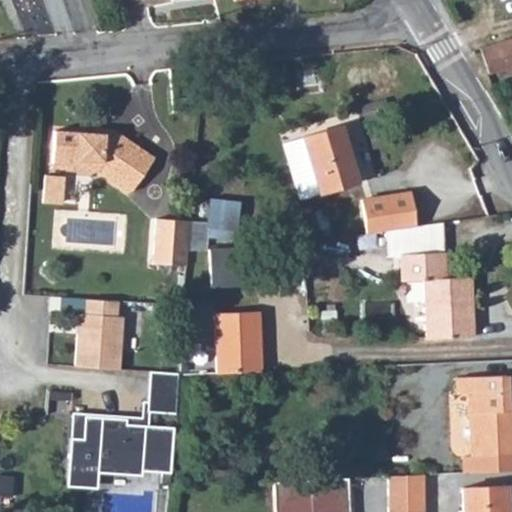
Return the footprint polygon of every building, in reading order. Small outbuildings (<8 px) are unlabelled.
[(511,38),(480,49),(488,74),(505,69),(507,74),(511,72),(511,38)] [(341,126),(283,144),(300,199),(358,182),(341,126)] [(54,131),(52,163),(67,164),(74,160),(100,162),(100,172),(131,193),(154,158),(118,135),(96,134),(54,131)] [(67,164),(52,163),(51,168),(100,172),(100,162),(74,160),(67,164)] [(61,176),(43,175),(41,203),(59,204),(61,176)] [(416,227),(411,193),(361,200),(366,234),(385,231),(416,227)] [(153,264),(186,266),(189,221),(156,219),(153,264)] [(416,227),(385,231),(387,242),(400,239),(401,254),(400,255),(401,282),(423,281),(426,339),(474,337),(471,277),(446,278),(443,223),(416,227)] [(324,241),(301,244),(304,259),(327,255),(324,241)] [(239,247),(209,251),(213,285),(243,282),(239,247)] [(117,302),(86,300),(85,315),(78,314),(75,367),(119,370),(123,317),(116,317),(117,302)] [(214,314),(216,374),(261,372),(259,312),(214,314)] [(174,414),(177,374),(149,372),(147,412),(174,414)] [(463,457),(464,473),(511,470),(511,391),(507,392),(506,376),(457,378),(457,395),(469,394),(472,457),(463,457)] [(50,388),(49,409),(70,410),(72,389),(50,388)] [(170,470),(173,428),(126,424),(126,419),(84,416),(83,439),(70,438),(67,484),(94,486),(95,470),(139,473),(140,468),(170,470)] [(170,471),(162,471),(161,484),(169,485),(170,471)] [(388,477),(388,511),(424,511),(424,475),(388,477)] [(273,482),(274,511),(349,511),(348,479),(273,482)] [(507,511),(506,486),(462,489),(462,511),(507,511)]
